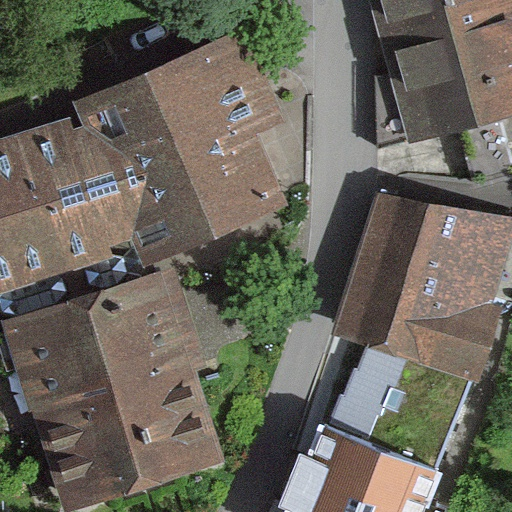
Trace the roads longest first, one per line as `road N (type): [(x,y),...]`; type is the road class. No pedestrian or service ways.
road 1 (residential): [(343,0),(340,177),(292,386),(234,511)]
road 2 (track): [(511,189),(340,177)]
